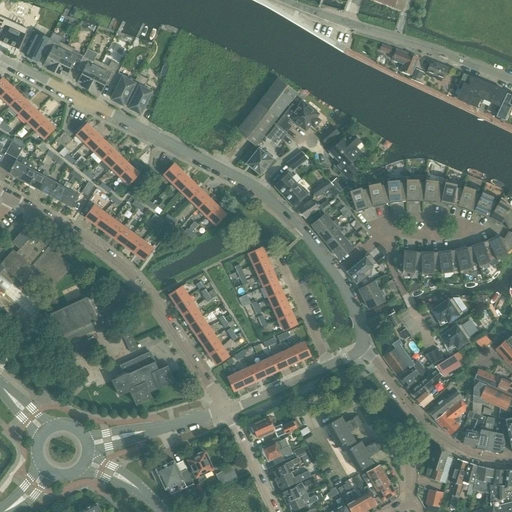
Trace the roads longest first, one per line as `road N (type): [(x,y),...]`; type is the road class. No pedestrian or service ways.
road 1 (tertiary): [(334,271),(248,181),(0,57)]
road 2 (residential): [(226,410),(130,276),(12,197)]
road 3 (tertiary): [(511,81),(283,0)]
road 4 (residential): [(382,234),(447,236),(472,227),(426,216),(390,223)]
road 5 (residential): [(329,365),(278,255)]
road 6 (residential): [(382,234),(429,345)]
